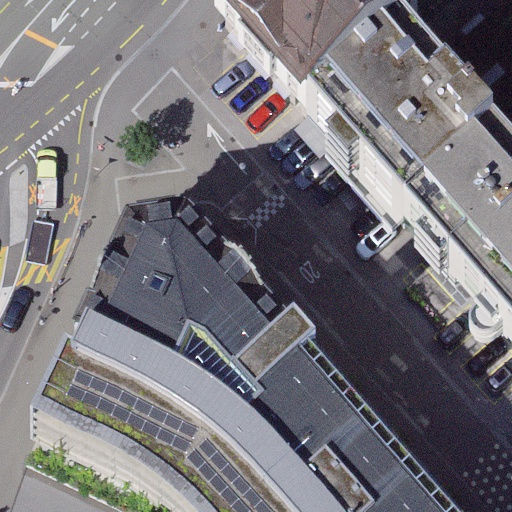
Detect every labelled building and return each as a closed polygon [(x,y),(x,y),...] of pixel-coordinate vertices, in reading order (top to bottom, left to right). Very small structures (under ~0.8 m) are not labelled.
[(334,0),(249,0),(190,63),(290,173),(307,158),(387,89),(405,72),(387,52),(334,0)] [(334,0),(387,52),(451,0),(334,0)] [(511,17),(400,105),(468,185),(511,147),(511,17)] [(290,173),(372,265),(468,185),(400,105),(387,89),(290,173)] [(510,422),(511,420),(511,233),(468,185),(372,265),(510,422)] [(413,511),(191,263),(140,271),(38,492),(85,511),(413,511)]
